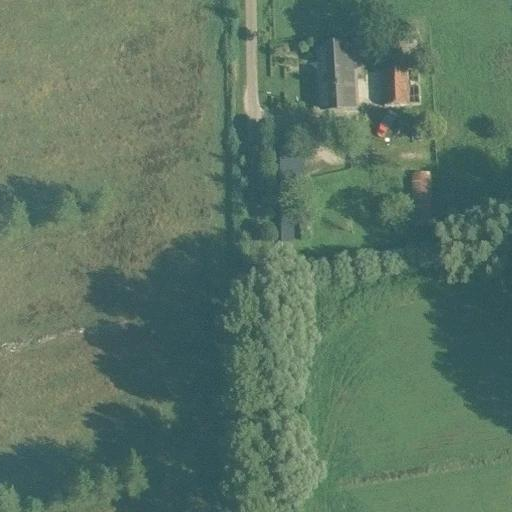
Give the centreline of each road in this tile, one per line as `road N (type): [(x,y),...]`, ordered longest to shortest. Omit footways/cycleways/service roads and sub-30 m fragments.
road 1 (track): [(252,143),(264,511)]
road 2 (unclassified): [(252,143),(250,0)]
